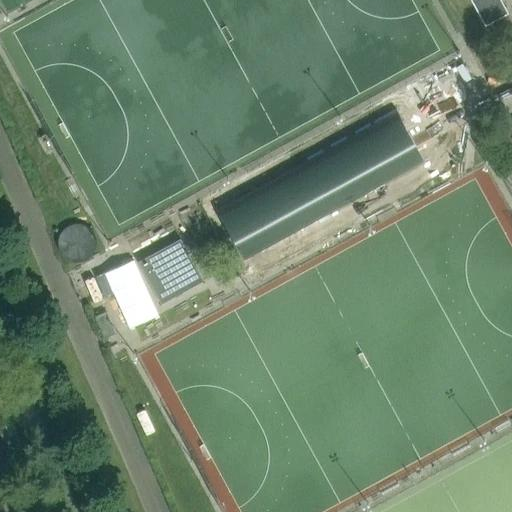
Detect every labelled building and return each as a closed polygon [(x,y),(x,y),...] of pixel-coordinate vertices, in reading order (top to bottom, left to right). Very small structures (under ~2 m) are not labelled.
[(470,0),(485,27),(508,14),(500,0),(470,0)] [(289,190),(236,219),(258,258),(328,220),(332,227),(421,178),(391,124),(285,183),(289,190)] [(138,262),(161,305),(204,281),(180,239),(138,262)] [(12,422),(9,424),(0,428),(0,435),(3,441),(18,432),(12,422)] [(25,511),(19,497),(0,505),(0,511),(25,511)]
